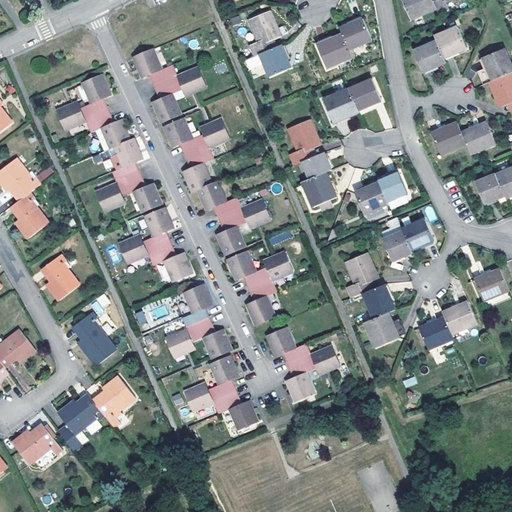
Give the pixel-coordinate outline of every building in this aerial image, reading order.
[(402,0),(411,20),(436,10),(431,0),(402,0)] [(431,0),(436,10),(438,13),(449,9),(446,0),(431,0)] [(267,43),(273,41),(281,37),(270,12),(248,21),(258,43),(250,46),(255,57),(260,55),(270,51),(267,43)] [(362,19),(339,30),(342,35),(349,51),(372,41),(362,19)] [(457,28),(435,38),(437,42),(444,59),(466,49),(457,28)] [(349,51),(342,35),(317,46),(327,69),(352,58),(349,51)] [(267,43),(270,51),(277,48),(273,41),(267,43)] [(423,73),(445,63),(444,59),(437,42),(413,52),(423,73)] [(270,78),(291,68),(281,46),(277,48),(270,51),(260,55),(255,57),(246,61),(250,71),(264,65),(270,78)] [(150,48),(133,55),(142,76),(148,74),(159,69),(150,48)] [(510,73),(511,72),(511,67),(504,48),(482,57),(492,81),(510,73)] [(181,89),(176,76),(171,64),(159,69),(148,74),(158,98),(169,94),(181,89)] [(176,76),(181,89),(184,94),(204,85),(196,68),(176,76)] [(511,102),(511,76),(510,73),(492,81),(488,82),(499,108),(507,104),(511,102)] [(91,101),(103,96),(109,94),(100,74),(83,81),(91,101)] [(350,90),(358,110),(365,107),(381,100),(372,80),(350,90)] [(358,110),(350,90),(324,101),(332,122),(358,110)] [(169,94),(158,98),(152,101),(161,121),(178,114),(169,94)] [(95,129),(102,125),(113,121),(103,96),(91,101),(79,106),(84,119),(90,131),(95,129)] [(0,99),(0,132),(12,122),(1,107),(4,104),(0,99)] [(84,119),(79,106),(77,101),(57,110),(64,127),(84,119)] [(178,142),(189,138),(180,118),(164,125),(172,145),(178,142)] [(127,139),(119,119),(113,121),(102,125),(110,146),(114,144),(127,139)] [(201,132),(207,145),(227,136),(220,119),(199,128),(201,132)] [(338,123),(342,136),(350,133),(346,120),(338,123)] [(306,152),(313,149),(321,146),(310,121),(288,130),(298,152),(290,155),(294,166),(302,163),(309,160),(306,152)] [(441,155),(467,145),(462,134),(457,123),(431,134),(441,155)] [(486,123),(462,134),(467,145),(471,154),(495,144),(486,123)] [(110,146),(102,125),(95,129),(103,149),(110,146)] [(201,132),(189,138),(178,142),(189,167),(200,163),(212,157),(207,145),(201,132)] [(140,158),(131,137),(127,139),(114,144),(119,157),(123,165),(134,160),(140,158)] [(306,152),(309,160),(316,157),(313,149),(306,152)] [(302,163),(309,179),(326,173),(331,170),(324,153),(316,157),(309,160),(302,163)] [(113,160),(116,168),(123,165),(119,157),(113,160)] [(31,192),(41,185),(36,177),(33,179),(17,158),(0,171),(0,181),(3,185),(8,181),(10,185),(8,186),(10,190),(19,201),(31,192)] [(110,158),(103,161),(106,169),(113,166),(110,158)] [(134,160),(123,165),(116,168),(111,170),(116,182),(121,194),(133,189),(145,185),(134,160)] [(197,187),(209,182),(200,163),(189,167),(183,170),(191,190),(197,187)] [(37,175),(41,181),(54,173),(50,166),(37,175)] [(511,167),(496,174),(505,196),(506,198),(511,195),(511,167)] [(337,198),(326,173),(309,179),(302,183),(313,208),(319,205),(329,201),(337,198)] [(378,181),(379,183),(387,202),(407,194),(398,173),(378,181)] [(485,204),(505,196),(496,174),(495,173),(475,182),(485,204)] [(209,182),(197,187),(206,207),(211,205),(223,200),(214,180),(209,182)] [(124,200),(121,194),(116,182),(96,191),(104,208),(124,200)] [(150,182),(145,185),(133,189),(142,209),(159,202),(150,182)] [(365,214),(370,212),(380,207),(388,204),(387,202),(379,183),(356,193),(365,214)] [(19,201),(11,207),(19,218),(25,225),(21,228),(28,238),(49,222),(33,201),(36,199),(31,192),(19,201)] [(245,220),(240,208),(235,196),(223,200),(211,205),(222,230),(233,226),(245,220)] [(240,208),(245,220),(248,226),(268,217),(260,199),(240,208)] [(329,201),(319,205),(322,212),(332,207),(329,201)] [(153,234),(165,229),(171,226),(162,206),(145,213),(153,234)] [(425,208),(429,221),(435,219),(432,206),(425,208)] [(383,213),(380,207),(370,212),(373,217),(383,213)] [(16,221),(21,228),(25,225),(19,218),(16,221)] [(389,229),(399,227),(398,218),(387,220),(389,229)] [(424,220),(402,229),(403,232),(411,251),(434,242),(424,220)] [(233,226),(222,230),(216,233),(224,252),(242,245),(233,226)] [(165,229),(153,234),(141,239),(147,251),(152,263),(164,258),(175,254),(165,229)] [(289,229),(268,238),(272,246),(292,237),(289,229)] [(411,251),(403,232),(383,241),(392,263),(412,254),(411,251)] [(147,251),(141,239),(139,233),(119,242),(126,260),(147,251)] [(235,277),(240,275),(252,270),(243,250),(227,257),(235,277)] [(181,251),(175,254),(164,258),(172,278),(190,272),(181,251)] [(262,260),(264,265),(269,277),(289,269),(282,252),(262,260)] [(42,269),(51,281),(56,289),(53,291),(60,301),(80,285),(64,264),(67,261),(62,254),(42,269)] [(364,286),(370,283),(378,280),(367,254),(345,263),(355,285),(348,288),(352,299),(363,294),(367,293),(364,286)] [(252,270),(240,275),(251,300),(263,295),(275,290),(269,277),(264,265),(252,270)] [(509,290),(500,269),(475,279),(484,301),(509,290)] [(47,284),(53,291),(56,289),(51,281),(47,284)] [(183,290),(192,310),(204,305),(209,303),(200,283),(183,290)] [(364,286),(367,293),(373,290),(370,283),(364,286)] [(367,293),(363,294),(374,320),(388,314),(395,311),(385,286),(373,290),(367,293)] [(96,314),(112,306),(106,294),(89,302),(96,314)] [(271,315),(263,295),(251,300),(245,302),(254,322),(271,315)] [(468,302),(443,313),(445,317),(452,334),(477,323),(468,302)] [(204,305),(192,310),(180,315),(185,327),(190,340),(202,335),(214,330),(204,305)] [(139,325),(147,322),(142,310),(134,314),(139,325)] [(73,327),(82,339),(87,346),(83,349),(96,366),(117,351),(99,327),(102,324),(93,312),(73,327)] [(399,339),(388,314),(374,320),(366,323),(376,348),(399,339)] [(428,349),(454,339),(452,334),(445,317),(419,328),(428,349)] [(280,351),(291,347),(283,326),(266,334),(274,354),(280,351)] [(193,346),(190,340),(185,327),(165,336),(173,354),(193,346)] [(219,328),(214,330),(202,335),(211,355),(228,348),(219,328)] [(0,361),(5,368),(17,359),(24,354),(27,357),(36,350),(21,330),(0,346),(0,361)] [(78,342),(83,349),(87,346),(82,339),(78,342)] [(290,376),(302,371),(314,366),(308,354),(303,342),(291,347),(280,351),(290,376)] [(308,354),(314,366),(316,371),(336,363),(329,345),(308,354)] [(209,361),(218,381),(229,376),(235,374),(226,353),(209,361)] [(20,363),(27,357),(24,354),(17,359),(20,363)] [(0,380),(9,373),(5,368),(0,361),(0,380)] [(293,399),(311,391),(302,371),(290,376),(285,378),(293,399)] [(119,375),(109,383),(112,387),(109,389),(108,388),(104,391),(93,399),(105,416),(114,428),(121,422),(116,416),(122,412),(120,409),(136,396),(119,375)] [(228,406),(240,401),(229,376),(218,381),(206,386),(211,399),(216,411),(228,406)] [(403,381),(405,388),(418,383),(415,376),(403,381)] [(191,407),(211,399),(206,386),(204,381),(184,389),(191,407)] [(99,420),(105,416),(93,399),(89,393),(76,402),(74,405),(75,407),(72,409),(69,404),(58,412),(67,424),(56,433),(72,452),(83,444),(75,434),(97,418),(99,420)] [(176,406),(184,402),(179,393),(171,397),(176,406)] [(246,399),(240,401),(228,406),(236,426),(254,418),(246,399)] [(63,448),(54,437),(45,425),(43,423),(31,432),(28,434),(29,436),(26,438),(23,434),(12,442),(29,464),(50,447),(56,454),(63,448)] [(47,423),(45,425),(54,437),(57,435),(47,423)] [(29,429),(23,434),(26,438),(29,436),(28,434),(31,432),(29,429)]
